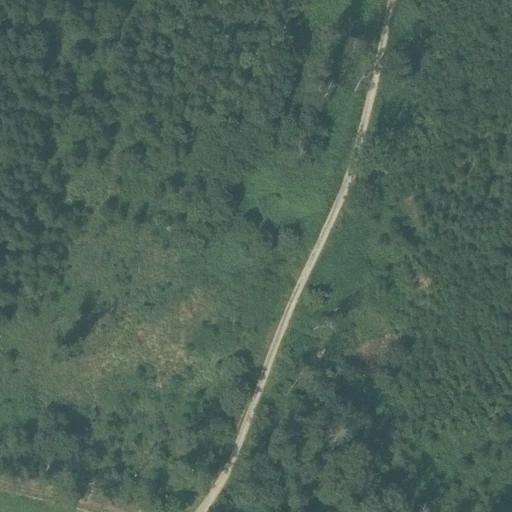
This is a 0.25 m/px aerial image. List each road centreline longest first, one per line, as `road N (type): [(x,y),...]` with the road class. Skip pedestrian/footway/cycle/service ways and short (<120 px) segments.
road 1 (track): [(195,511),(276,391),(339,226),(389,0)]
road 2 (track): [(169,511),(0,477)]
